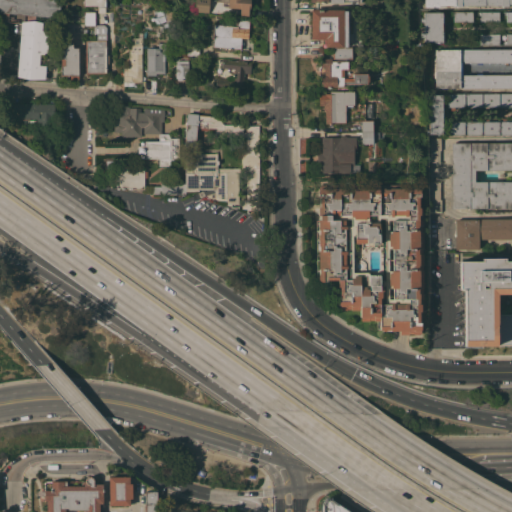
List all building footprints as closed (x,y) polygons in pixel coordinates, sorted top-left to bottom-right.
[(0,0),(58,0),(57,18),(0,12),(0,0)] [(83,0),(106,0),(106,7),(104,7),(104,13),(97,13),(97,6),(96,6),(96,5),(83,5),(83,0)] [(208,0),(208,13),(194,11),(194,10),(188,9),(188,0),(208,0)] [(249,0),(249,9),(248,9),(248,16),(239,15),(240,8),(227,8),(228,2),(217,2),(217,0),(249,0)] [(332,47),(324,47),(324,38),(311,39),(310,10),(343,10),(343,11),(347,11),(347,16),(352,16),(352,33),(347,33),(347,47),(332,47)] [(95,11),(95,25),(103,24),(106,27),(106,55),(108,55),(108,64),(106,64),(106,73),(85,74),(85,41),(93,40),(93,26),(83,26),(83,21),(83,18),(83,11),(95,11)] [(455,12),(472,12),(472,22),(465,22),(465,24),(460,24),(460,22),(455,22),(455,12)] [(499,22),(492,22),(492,24),(487,24),(487,22),(480,22),(480,15),(477,15),(477,12),(499,12),(499,22)] [(511,12),(511,22),(506,22),(506,15),(503,15),(503,12),(511,12)] [(423,43),(423,37),(420,37),(420,32),(423,32),(423,22),(420,22),(420,19),(423,19),(423,13),(442,13),(443,13),(443,22),(444,22),(444,33),(443,33),(444,41),(442,41),(442,43),(423,43)] [(241,42),(243,42),(243,45),(240,45),(240,50),(212,47),(213,38),(211,38),(211,35),(213,35),(214,24),(235,26),(236,19),(248,20),(248,26),(250,26),(250,29),(248,29),(247,39),(241,38),(241,42)] [(21,21),(42,23),(42,25),(46,25),(46,30),(49,31),(45,56),(39,55),(39,60),(43,60),(43,66),(45,66),(44,79),(16,77),(21,21)] [(499,44),(479,44),(479,34),(487,34),(487,32),(492,32),(492,34),(499,34),(499,44)] [(128,68),(128,48),(131,48),(131,38),(138,38),(138,33),(142,33),(142,47),(141,47),(141,82),(123,82),(123,76),(119,76),(119,73),(123,73),(123,68),(128,68)] [(506,34),(511,34),(511,43),(503,43),(503,41),(506,41),(506,34)] [(157,47),(157,42),(164,42),(164,56),(161,56),(161,61),(164,61),(164,73),(155,74),(155,76),(146,76),(146,47),(157,47)] [(72,48),(78,48),(78,76),(60,76),(60,43),(72,43),(72,48)] [(198,56),(184,55),(185,45),(199,46),(198,56)] [(351,47),(351,59),(332,59),(332,47),(347,47),(351,47)] [(434,50),(511,49),(511,88),(435,89),(434,50)] [(347,69),(343,69),(343,78),(353,78),(353,74),(367,73),(367,76),(370,76),(370,82),(367,82),(367,84),(353,84),(343,84),(343,87),(330,87),(330,88),(326,88),(326,87),(321,87),(321,75),(324,75),(324,67),(320,67),(320,59),(331,58),(331,61),(347,61),(347,69)] [(250,73),(244,73),(242,92),(232,91),(234,69),(221,68),(222,59),(251,62),(250,73)] [(188,60),(188,78),(182,78),(182,79),(180,79),(180,78),(176,78),(176,60),(188,60)] [(353,91),(353,105),(345,105),(345,106),(347,106),(347,108),(345,108),(345,115),(347,115),(347,120),(345,120),(345,123),(335,123),(335,124),(331,124),(331,125),(329,125),(329,123),(325,123),(324,111),(323,111),(323,105),(319,105),(319,94),(330,93),(330,91),(353,91)] [(447,94),(511,94),(511,107),(454,107),(454,110),(450,110),(450,108),(447,108),(447,94)] [(442,95),(442,108),(444,108),(444,112),(443,112),(443,117),(442,117),(442,134),(428,134),(428,119),(426,119),(426,111),(428,111),(428,95),(442,95)] [(12,104),(31,104),(31,101),(40,101),(40,104),(54,104),(54,128),(37,128),(37,119),(18,119),(18,116),(12,116),(12,104)] [(143,112),(143,108),(163,109),(163,120),(161,120),(160,133),(143,133),(143,127),(140,127),(140,137),(120,137),(120,132),(113,132),(114,122),(117,122),(118,106),(126,106),(129,106),(129,108),(139,108),(139,112),(143,112)] [(223,125),(242,125),(243,132),(246,132),(246,125),(258,126),(259,210),(247,210),(247,213),(245,212),(245,210),(241,210),(241,199),(246,199),(246,172),(238,172),(238,204),(224,204),(224,198),(211,198),(209,197),(208,194),(214,192),(214,189),(190,190),(190,191),(185,191),(185,196),(181,196),(181,194),(149,194),(150,186),(160,186),(160,183),(184,184),(184,161),(194,161),(194,153),(217,153),(217,160),(218,160),(218,164),(217,164),(217,168),(222,168),(241,168),(241,150),(246,150),(246,136),(242,136),(242,137),(218,137),(218,133),(214,133),(214,131),(197,130),(195,146),(184,145),(186,125),(185,125),(186,113),(198,114),(198,115),(217,117),(223,125)] [(361,121),(372,121),(372,132),(361,132),(361,121)] [(511,135),(446,135),(446,122),(511,121),(511,135)] [(372,132),(373,144),(361,144),(361,132),(372,132)] [(168,134),(168,138),(178,138),(178,160),(169,160),(169,166),(158,166),(158,158),(141,159),(141,158),(140,157),(140,154),(138,154),(138,146),(140,146),(140,143),(140,142),(142,142),(145,142),(145,141),(158,141),(158,134),(168,134)] [(339,137),(341,135),(344,135),(346,137),(355,137),(355,152),(353,152),(353,165),(358,165),(358,172),(321,172),(321,162),(317,162),(317,153),(321,153),(321,137),(339,137)] [(511,208),(451,208),(451,143),(511,142),(511,208)] [(143,189),(128,189),(128,188),(116,188),(116,167),(126,167),(126,170),(143,170),(143,189)] [(441,199),(441,212),(428,212),(428,182),(439,182),(439,199),(441,199)] [(413,334),(408,334),(399,334),(399,331),(390,331),(390,330),(385,330),(385,331),(381,331),(381,330),(379,330),(379,321),(373,321),(373,320),(368,320),(368,321),(360,321),(360,317),(359,317),(359,310),(350,310),(350,309),(345,309),(345,310),(339,310),(339,305),(338,305),(338,298),(339,298),(339,287),(338,287),(338,280),(326,280),(326,281),(319,281),(319,280),(318,280),(318,274),(319,274),(319,269),(318,269),(318,251),(319,251),(319,250),(316,250),(316,220),(319,220),(319,215),(318,215),(318,207),(319,207),(319,196),(318,196),(318,189),(320,189),(320,188),(369,188),(369,189),(373,189),(373,188),(408,188),(408,189),(412,189),(412,188),(420,188),(420,196),(418,196),(418,207),(420,207),(420,215),(418,215),(418,220),(422,220),(422,226),(421,226),(421,230),(422,230),(422,249),(421,249),(421,254),(422,254),(422,265),(422,270),(423,270),(423,288),(421,288),(421,293),(422,293),(422,299),(419,299),(419,304),(420,304),(420,311),(419,311),(419,322),(420,322),(420,334),(418,334),(413,334)] [(511,218),(511,239),(478,240),(479,249),(455,249),(454,220),(511,218)] [(481,258),(505,258),(505,261),(511,261),(511,294),(500,294),(499,296),(498,297),(497,298),(496,312),(497,312),(498,313),(511,313),(511,346),(464,346),(464,289),(460,289),(459,261),(481,261),(481,258)] [(51,490),(51,481),(85,480),(86,478),(88,476),(90,476),(92,477),(94,479),(94,484),(103,484),(103,510),(101,510),(101,511),(85,511),(86,510),(68,509),(68,508),(65,508),(65,511),(46,511),(46,510),(44,510),(44,490),(51,490)] [(129,476),(129,483),(132,483),(132,498),(129,498),(129,508),(109,508),(109,476),(129,476)] [(157,491),(157,511),(144,511),(144,491),(157,491)] [(321,511),(321,504),(322,502),(324,500),(326,499),(329,498),(331,499),(349,511),(321,511)]
